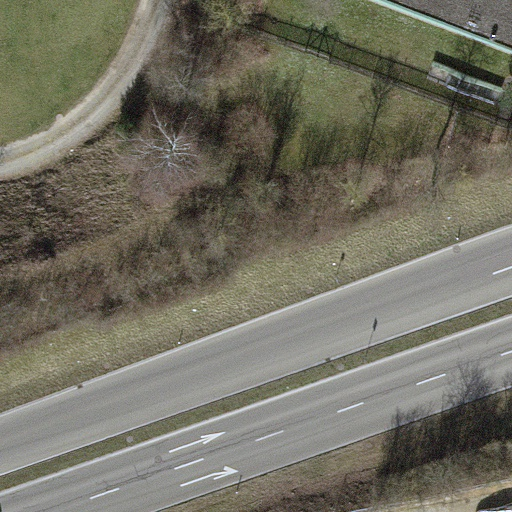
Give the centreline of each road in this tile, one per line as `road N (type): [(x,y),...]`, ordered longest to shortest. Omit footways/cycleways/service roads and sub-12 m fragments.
road 1 (primary): [(511,267),(0,451)]
road 2 (primary): [(48,511),(511,351)]
road 3 (track): [(173,10),(158,71),(125,122),(0,166)]
